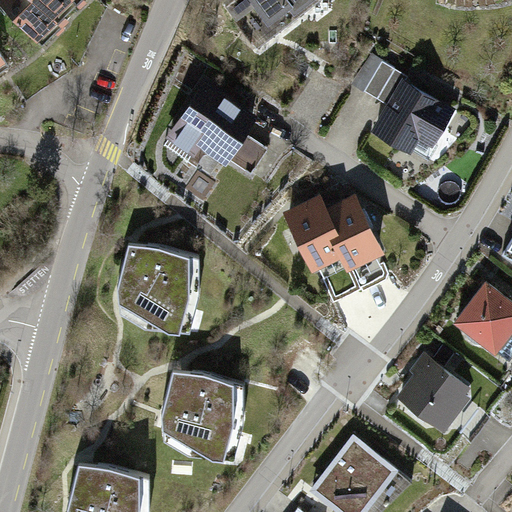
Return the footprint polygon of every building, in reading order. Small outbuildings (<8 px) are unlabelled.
[(0,0),(35,36),(55,17),(51,13),(38,0),(0,0)] [(65,0),(38,0),(51,13),(65,0)] [(231,0),(226,5),(259,48),(321,0),(231,0)] [(379,97),(397,67),(384,60),(366,90),(379,97)] [(438,134),(453,108),(406,81),(378,128),(411,147),(424,126),(438,134)] [(254,116),(207,83),(172,134),(195,150),(207,132),(232,149),(245,130),(254,116)] [(270,147),(245,130),(232,149),(228,155),(253,172),(270,147)] [(354,196),(326,210),(345,249),(352,263),(380,249),(370,228),(375,225),(366,208),(362,211),(354,196)] [(299,224),(294,227),(302,244),(306,242),(317,263),(345,249),(326,210),(319,197),(292,210),(299,224)] [(162,244),(130,241),(120,283),(121,310),(147,325),(192,329),(201,294),(201,254),(162,244)] [(511,299),(488,281),(459,319),(469,328),(467,330),(470,336),(477,342),(483,342),(485,340),(511,360),(511,299)] [(431,358),(403,395),(413,403),(409,408),(426,420),(430,415),(440,423),(445,416),(450,420),(449,422),(473,440),(492,415),(463,393),(468,386),(431,358)] [(204,371),(175,368),(164,410),(166,436),(191,452),(236,456),(246,420),(245,381),(204,371)] [(356,435),(315,488),(345,511),(362,511),(398,467),(356,435)] [(110,463),(81,461),(69,502),(70,511),(151,511),(152,475),(110,463)]
